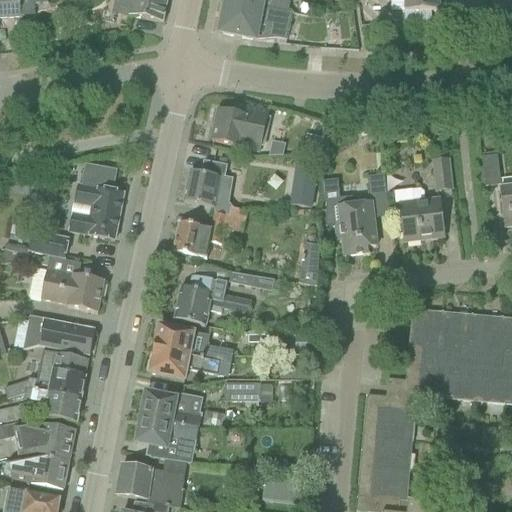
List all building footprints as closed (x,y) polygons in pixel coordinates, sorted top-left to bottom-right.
[(0,0),(0,19),(19,19),(19,7),(47,6),(47,0),(0,0)] [(166,0),(115,0),(115,4),(131,7),(128,18),(162,25),(166,0)] [(225,0),(225,2),(287,15),(289,0),(225,0)] [(439,14),(438,0),(404,0),(404,14),(439,14)] [(511,0),(492,0),(492,13),(511,12),(511,0)] [(225,2),(219,36),(239,40),(255,43),(276,41),(285,43),(291,16),(287,15),(225,2)] [(218,112),(211,144),(240,150),(258,154),(261,143),(264,144),(264,142),(269,121),(266,120),(268,113),(235,105),(233,115),(218,112)] [(271,144),(268,159),(282,158),(285,147),(271,144)] [(497,157),(481,159),(484,189),(500,187),(497,157)] [(451,192),(448,162),(432,164),(436,194),(451,192)] [(189,174),(183,205),(213,211),(214,215),(229,218),(230,211),(227,206),(229,192),(217,190),(219,182),(223,183),(224,182),(226,170),(203,165),(201,177),(200,176),(189,174)] [(72,217),(68,234),(114,244),(123,196),(112,194),(116,172),(84,167),(80,188),(77,188),(75,201),(95,205),(92,220),(72,217)] [(366,179),(369,200),(354,202),(351,199),(339,201),(336,204),(325,205),(324,230),(335,228),(337,243),(341,242),(343,259),(367,257),(366,250),(376,249),(371,206),(370,206),(369,201),(385,199),(383,177),(366,179)] [(290,208),(309,211),(312,193),(292,190),(290,208)] [(511,229),(511,190),(499,192),(503,230),(511,229)] [(438,201),(423,203),(423,194),(419,191),(392,194),(394,206),(399,206),(404,246),(443,241),(438,201)] [(179,226),(173,256),(192,260),(205,262),(225,266),(228,251),(225,251),(228,238),(238,240),(241,224),(214,218),(211,232),(179,226)] [(29,251),(28,254),(62,261),(66,243),(32,235),(29,251)] [(318,262),(302,259),(297,287),(316,291),(318,262)] [(180,289),(173,323),(204,329),(207,314),(219,316),(221,311),(247,316),(250,305),(224,299),(229,275),(195,269),(193,280),(191,280),(189,291),(180,289)] [(104,284),(72,277),(71,279),(46,274),(40,302),(66,308),(65,310),(97,316),(104,284)] [(254,280),(252,290),(270,293),(272,283),(254,280)] [(511,324),(502,324),(502,320),(500,320),(500,321),(483,319),(483,322),(472,321),(472,317),(471,317),(470,318),(453,317),(453,319),(442,318),(442,315),(441,314),(441,315),(423,314),(423,317),(413,316),(413,312),(411,312),(405,384),(387,382),(385,400),(366,398),(355,511),(455,511),(456,507),(406,503),(408,485),(405,485),(406,474),(410,475),(410,473),(409,473),(410,456),(408,455),(409,444),(412,445),(412,443),(411,443),(413,426),(410,426),(411,415),(415,415),(416,397),(427,398),(427,401),(444,402),(444,403),(445,403),(446,400),(457,401),(457,403),(474,405),(474,406),(475,406),(476,402),(487,403),(486,406),(504,408),(503,409),(505,409),(506,405),(511,405),(511,324)] [(94,332),(44,322),(31,320),(31,321),(35,321),(33,329),(29,332),(26,344),(29,348),(29,350),(25,351),(25,352),(38,349),(89,359),(94,332)] [(158,328),(153,352),(218,365),(230,367),(232,357),(232,355),(206,350),(208,338),(193,335),(158,328)] [(295,339),(295,355),(309,355),(309,339),(295,339)] [(218,365),(153,352),(149,376),(184,383),(186,373),(215,379),(218,365)] [(27,385),(4,391),(8,403),(25,397),(26,392),(80,402),(85,379),(83,378),(87,364),(44,353),(37,381),(28,379),(27,385)] [(279,381),(300,382),(300,365),(279,364),(279,381)] [(223,387),(223,405),(259,405),(259,387),(223,387)] [(26,392),(25,397),(23,403),(45,407),(43,420),(76,426),(80,402),(26,392)] [(145,395),(140,420),(198,432),(201,417),(192,415),(194,405),(175,401),(174,401),(145,395)] [(0,413),(0,425),(22,420),(22,409),(0,413)] [(198,432),(140,420),(135,445),(152,448),(149,461),(158,462),(191,467),(198,432)] [(26,425),(4,430),(7,442),(15,440),(19,462),(36,459),(68,465),(74,434),(42,427),(26,425)] [(68,465),(36,459),(32,476),(14,473),(12,483),(63,493),(68,465)] [(257,463),(256,473),(304,478),(305,468),(257,463)] [(179,511),(186,467),(164,464),(162,475),(121,468),(116,498),(145,503),(145,507),(168,511),(175,511),(179,511)] [(265,477),(262,503),(298,507),(301,482),(265,477)] [(8,493),(6,504),(4,511),(56,511),(59,502),(26,496),(8,493)]
